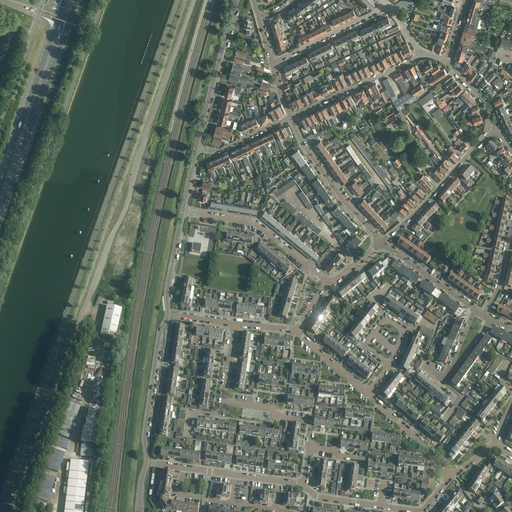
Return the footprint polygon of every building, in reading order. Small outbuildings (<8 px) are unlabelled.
[(311,5),(306,0),(305,0),(304,1),(303,0),(302,0),(300,2),(306,9),(309,7),(310,9),(312,7),(311,5)] [(370,0),(365,6),(369,10),(374,5),(372,3),(373,2),(371,0),(370,0)] [(444,10),(438,8),(437,10),(445,13),(453,16),(456,6),(453,5),(454,2),(446,0),(442,0),(441,2),(449,4),(447,8),(445,7),(444,10)] [(484,3),(475,0),(472,0),(469,10),(477,13),(478,9),(480,10),(481,7),(485,8),(485,7),(483,6),(484,3)] [(301,13),(306,9),(300,2),(297,4),(298,6),(297,7),(301,13)] [(301,13),(297,7),(295,8),(294,7),(291,9),(296,16),(301,13)] [(288,23),(292,21),(291,20),(296,16),(291,9),(288,12),(289,13),(287,14),(288,16),(285,17),(288,23)] [(347,12),(351,19),(356,16),(353,10),(347,12)] [(468,15),(479,19),(482,20),(483,18),(476,16),(477,13),(469,10),(468,15)] [(345,21),(351,19),(347,12),(342,15),(345,21)] [(451,23),(453,16),(445,13),(443,18),(439,17),(439,19),(451,23)] [(340,24),(345,21),(342,15),(337,17),(340,24)] [(466,21),(477,24),(479,19),(468,15),(466,21)] [(252,21),(253,18),(247,16),(247,19),(245,19),(243,27),(244,27),(243,32),(249,33),(253,21),(252,21)] [(335,27),(340,24),(337,17),(332,20),(335,27)] [(279,24),(279,21),(280,21),(279,18),(273,20),(274,22),(271,23),(273,30),(279,28),(284,26),(287,25),(287,22),(279,24)] [(382,20),(385,26),(390,24),(387,18),(382,20)] [(382,28),(385,26),(382,20),(377,23),(381,32),(383,30),(382,28)] [(476,29),(478,24),(477,24),(466,21),(465,26),(476,29)] [(327,31),(324,24),(323,22),(321,23),(320,23),(322,27),(319,28),(322,34),(327,31)] [(439,29),(448,32),(450,26),(438,22),(438,25),(434,24),(433,26),(439,29)] [(326,23),(324,24),(327,31),(332,28),(330,23),(327,24),(326,23)] [(381,32),(377,23),(371,26),(374,32),(377,30),(378,33),(381,32)] [(387,31),(388,34),(399,29),(398,25),(387,31)] [(316,28),(315,26),(314,26),(312,27),(313,30),(316,36),(322,34),(319,28),(316,29),(316,28)] [(375,34),(374,32),(371,26),(366,28),(369,34),(371,33),(372,35),(375,34)] [(463,31),(472,34),(474,35),(476,29),(465,26),(463,31)] [(280,30),(279,28),(273,30),(274,36),(282,34),(281,30),(280,30)] [(363,37),(369,34),(366,28),(360,31),(363,37)] [(448,32),(439,29),(439,31),(440,32),(439,36),(446,38),(448,32)] [(350,33),(353,39),(358,36),(356,30),(350,33)] [(461,37),(470,39),(475,41),(476,39),(471,37),(472,34),(463,31),(461,37)] [(306,41),(311,39),(308,33),(306,34),(305,33),(302,35),(306,41)] [(348,42),(353,39),(350,33),(345,36),(348,42)] [(276,42),(283,40),(282,38),(283,38),(282,34),(274,36),(276,42)] [(300,44),(306,41),(302,35),(300,36),(300,37),(298,38),(300,44)] [(342,44),(348,42),(345,36),(340,38),(342,44)] [(439,36),(437,42),(444,45),(446,38),(439,36)] [(473,46),(472,46),(485,50),(486,47),(475,44),(475,43),(469,41),(470,39),(461,37),(460,42),(473,46)] [(344,47),(342,44),(340,38),(334,41),(337,47),(340,45),(341,48),(344,47)] [(283,40),(276,42),(278,49),(281,48),(282,51),(289,49),(288,46),(286,46),(285,42),(284,42),(283,40)] [(441,52),(444,45),(437,42),(435,51),(438,52),(441,53),(441,52)] [(325,45),(328,51),(333,49),(330,43),(325,45)] [(402,48),(406,56),(411,53),(411,52),(407,43),(401,46),(402,48)] [(398,50),(397,47),(396,44),(394,44),(398,52),(401,58),(406,56),(402,48),(398,50)] [(322,54),(328,51),(325,45),(319,48),(322,54)] [(391,54),(394,61),(400,59),(397,52),(394,46),(391,47),(394,53),(391,54)] [(317,57),(322,54),(319,48),(314,51),(317,57)] [(383,67),(388,64),(385,57),(386,56),(382,49),(379,51),(382,58),(379,59),(380,60),(383,67)] [(394,61),(391,54),(388,49),(386,50),(387,52),(388,54),(386,55),(390,63),(394,61)] [(464,54),(465,51),(457,49),(456,54),(463,56),(469,58),(470,56),(464,54)] [(250,60),(258,62),(260,58),(245,54),(246,52),(237,50),(235,55),(250,60)] [(311,59),(317,57),(314,51),(308,53),(311,59)] [(376,52),(373,53),(377,62),(374,63),(377,69),(382,67),(379,61),(380,60),(379,59),(376,52)] [(370,53),(366,55),(369,59),(371,64),(369,65),(372,72),(377,69),(374,63),(370,53)] [(462,59),(463,56),(456,54),(455,58),(456,59),(454,62),(462,65),(465,61),(466,62),(467,61),(462,59)] [(466,72),(471,65),(469,63),(475,55),(472,54),(470,56),(469,58),(467,61),(466,62),(461,69),(466,72)] [(249,63),(250,60),(235,55),(233,62),(242,64),(243,62),(249,63)] [(300,59),(303,65),(309,63),(306,57),(300,59)] [(364,57),(361,58),(364,64),(365,65),(361,67),(365,75),(370,73),(367,65),(368,64),(364,57)] [(298,68),(303,65),(300,59),(295,62),(298,68)] [(292,71),(298,68),(295,62),(289,65),(292,71)] [(356,70),(360,78),(365,75),(361,67),(358,69),(356,66),(357,65),(356,63),(354,64),(356,70)] [(419,76),(433,67),(430,63),(423,68),(424,69),(420,72),(419,70),(417,71),(418,74),(419,76)] [(231,70),(240,72),(241,69),(249,71),(250,67),(240,64),(239,65),(233,64),(231,70)] [(433,74),(440,69),(437,64),(433,67),(419,76),(421,78),(424,76),(431,71),(433,74)] [(285,77),(287,75),(291,73),(290,72),(292,71),(289,65),(284,67),(285,70),(282,71),(285,77)] [(480,70),(479,69),(477,72),(476,71),(477,69),(472,65),(467,73),(470,75),(469,77),(473,80),(480,70)] [(483,75),(480,73),(485,66),(484,65),(480,70),(473,80),(477,83),(483,75)] [(415,79),(413,74),(416,73),(413,66),(408,68),(411,75),(413,80),(415,79)] [(360,78),(356,70),(352,72),(350,68),(348,69),(350,73),(351,72),(355,80),(360,78)] [(413,80),(411,75),(408,68),(403,70),(403,72),(401,73),(402,77),(404,80),(406,79),(405,77),(406,77),(409,76),(411,81),(413,80)] [(432,84),(447,74),(443,68),(428,78),(432,84)] [(230,75),(245,79),(247,80),(248,77),(242,75),(242,73),(240,72),(231,70),(230,75)] [(344,76),(343,73),(342,72),(336,75),(338,79),(341,86),(347,84),(343,77),(344,76)] [(345,72),(343,73),(344,76),(345,76),(348,83),(354,80),(350,73),(346,75),(345,72)] [(397,82),(398,82),(403,79),(402,77),(401,73),(400,72),(393,75),(396,80),(397,82)] [(332,81),(332,82),(333,82),(336,89),(341,86),(338,79),(334,81),(330,73),(328,74),(330,78),(332,81)] [(483,89),(489,82),(495,76),(493,73),(486,80),(485,79),(479,85),(483,89)] [(244,81),(245,79),(230,75),(228,80),(231,81),(231,84),(236,86),(238,80),(244,81)] [(448,86),(456,81),(452,76),(444,82),(448,86)] [(499,77),(491,85),(489,82),(483,89),(487,92),(498,80),(500,78),(499,77)] [(331,82),(332,81),(330,78),(328,79),(329,82),(325,84),(329,92),(334,90),(331,82)] [(498,80),(487,92),(490,96),(498,87),(496,85),(500,82),(498,80)] [(456,81),(448,86),(445,89),(446,91),(449,88),(451,91),(459,85),(456,81)] [(329,92),(325,84),(322,86),(320,83),(318,84),(323,95),(329,92)] [(371,86),(376,97),(380,95),(379,93),(380,92),(375,83),(371,86)] [(416,86),(411,90),(414,95),(424,89),(420,84),(419,84),(416,86)] [(453,90),(450,93),(454,97),(457,95),(463,89),(459,85),(454,91),(453,90)] [(377,99),(376,97),(371,86),(366,88),(369,96),(372,94),(375,100),(377,99)] [(294,99),(298,107),(303,105),(300,97),(296,87),(293,88),(298,98),(294,99)] [(366,96),(363,89),(353,94),(356,102),(360,100),(361,103),(369,99),(367,96),(366,96)] [(233,94),(234,92),(225,90),(224,96),(238,99),(239,96),(233,94)] [(416,99),(414,95),(411,90),(393,102),(397,109),(399,111),(416,99)] [(306,94),(310,101),(315,99),(311,91),(306,94)] [(379,93),(380,95),(384,102),(387,100),(383,91),(380,92),(379,93)] [(460,100),(458,101),(460,103),(468,94),(465,91),(458,98),(460,100)] [(503,97),(504,94),(502,91),(495,96),(496,98),(493,100),(496,105),(504,101),(502,98),(503,97)] [(305,104),(310,101),(306,94),(301,96),(305,104)] [(468,94),(460,103),(461,105),(466,100),(467,102),(472,97),(468,94)] [(298,107),(294,99),(292,101),(289,95),(286,97),(289,102),(292,110),(298,107)] [(356,114),(359,113),(357,107),(356,107),(350,95),(345,98),(348,105),(351,104),(356,114)] [(468,106),(463,110),(465,112),(467,110),(470,107),(476,101),(472,97),(467,102),(465,104),(468,106)] [(237,103),(237,100),(232,99),(232,100),(223,98),(223,100),(222,101),(221,103),(222,103),(222,104),(230,106),(232,102),(237,103)] [(350,109),(348,105),(345,98),(340,100),(343,107),(343,108),(345,112),(346,115),(348,114),(347,111),(348,111),(349,110),(350,110),(350,109)] [(441,101),(439,99),(436,101),(441,108),(444,106),(444,105),(446,104),(444,100),(441,101)] [(345,112),(343,108),(342,109),(338,101),(333,104),(337,111),(341,110),(342,113),(345,112)] [(470,107),(472,112),(471,113),(473,117),(480,114),(478,110),(479,109),(476,101),(470,107)] [(228,113),(239,115),(239,113),(229,111),(230,106),(222,104),(221,105),(220,106),(221,107),(220,110),(229,112),(228,113)] [(333,113),(337,111),(333,104),(328,106),(332,114),(331,114),(333,118),(335,117),(333,113)] [(497,112),(505,109),(503,104),(495,107),(497,112)] [(281,106),(273,109),(277,117),(278,117),(279,117),(279,116),(284,113),(281,106)] [(326,117),(330,125),(335,122),(333,118),(331,114),(329,115),(325,107),(320,110),(324,118),(326,117)] [(273,109),(268,112),(272,119),(274,118),(275,119),(276,118),(276,117),(277,117),(273,109)] [(500,117),(507,114),(505,109),(497,112),(500,117)] [(254,128),(246,111),(246,110),(244,111),(247,120),(248,119),(249,120),(245,122),(249,130),(254,128)] [(246,111),(254,128),(259,126),(255,117),(251,119),(251,118),(248,110),(246,111)] [(260,115),(259,116),(258,114),(257,114),(257,110),(255,110),(255,115),(257,118),(258,118),(261,125),(262,124),(263,124),(266,123),(262,116),(261,117),(260,115)] [(326,122),(324,118),(320,110),(315,112),(320,122),(322,121),(323,123),(326,122)] [(405,117),(400,111),(396,114),(401,120),(405,117)] [(309,115),(312,122),(315,121),(317,126),(319,125),(314,113),(309,115)] [(388,124),(397,117),(394,114),(385,121),(388,124)] [(472,118),(466,120),(467,124),(470,123),(470,122),(473,120),(475,124),(477,123),(477,124),(480,123),(479,122),(482,120),(480,114),(473,117),(472,118)] [(502,122),(510,119),(507,114),(500,117),(502,122)] [(314,127),(312,122),(309,115),(304,118),(307,125),(310,124),(312,128),(314,127)] [(229,124),(226,123),(227,119),(218,117),(218,118),(217,118),(217,119),(218,120),(217,123),(229,126),(229,124)] [(309,129),(307,125),(304,118),(299,120),(302,127),(305,126),(307,131),(309,129)] [(249,130),(245,122),(244,119),(242,119),(243,121),(244,122),(240,124),(237,124),(236,127),(237,127),(239,131),(242,129),(244,133),(249,130)] [(511,120),(511,121),(510,119),(502,122),(504,127),(511,123),(511,120)] [(235,133),(227,131),(227,132),(223,131),(224,127),(216,125),(216,126),(215,126),(215,127),(216,128),(215,130),(234,135),(235,133)] [(279,129),(283,137),(287,135),(289,138),(291,137),(289,133),(288,134),(285,127),(279,129)] [(280,138),(283,137),(279,129),(274,132),(277,139),(276,139),(281,149),(284,147),(280,138)] [(230,139),(233,140),(234,135),(215,130),(213,136),(221,138),(222,134),(226,135),(226,136),(230,137),(230,139)] [(267,135),(270,142),(274,140),(275,141),(274,141),(275,144),(277,148),(279,147),(272,132),(267,135)] [(427,144),(430,142),(424,134),(422,136),(427,144)] [(269,154),(272,153),(268,143),(270,142),(267,135),(262,137),(267,148),(269,154)] [(222,138),(221,138),(213,136),(212,142),(220,144),(221,140),(225,141),(225,142),(228,143),(229,140),(222,138)] [(269,154),(267,148),(262,137),(256,140),(261,150),(264,149),(268,156),(270,155),(269,154)] [(465,142),(466,141),(462,137),(460,139),(463,142),(458,148),(457,147),(456,148),(458,150),(461,153),(468,145),(465,142)] [(259,160),(261,159),(258,151),(261,150),(256,140),(251,142),(259,160)] [(317,150),(324,145),(320,140),(314,145),(317,150)] [(258,158),(250,142),(245,145),(249,153),(252,151),(256,159),(258,158)] [(492,158),(497,153),(495,151),(498,149),(491,142),(486,147),(492,153),(490,156),(492,158)] [(240,147),(245,159),(247,158),(246,156),(245,156),(245,155),(249,153),(245,145),(240,147)] [(321,154),(327,150),(324,145),(317,150),(321,154)] [(448,148),(452,152),(448,157),(454,162),(458,157),(454,153),(456,150),(450,145),(448,148)] [(248,165),(245,159),(240,147),(235,150),(238,158),(242,156),(244,159),(243,160),(246,166),(248,165)] [(502,151),(501,149),(497,153),(492,158),(489,160),(491,162),(493,159),(494,159),(496,157),(499,159),(505,153),(504,153),(505,152),(503,150),(502,151)] [(235,159),(238,158),(235,150),(230,152),(237,168),(239,167),(235,159)] [(297,160),(302,156),(298,150),(292,153),(297,160)] [(324,159),(330,155),(327,150),(321,154),(324,159)] [(234,166),(228,153),(222,156),(226,164),(227,166),(230,164),(232,167),(234,166)] [(435,159),(436,158),(436,157),(434,154),(431,157),(434,161),(439,166),(437,168),(444,174),(447,170),(435,159)] [(328,164),(334,160),(330,155),(324,159),(328,164)] [(503,164),(509,158),(506,155),(497,163),(496,164),(498,166),(502,162),(503,164)] [(217,158),(223,172),(224,173),(226,172),(223,166),(222,167),(222,165),(226,164),(222,156),(217,158)] [(301,166),(306,162),(302,156),(297,160),(301,166)] [(443,161),(439,158),(438,156),(436,158),(435,159),(447,170),(451,165),(444,159),(443,161)] [(222,173),(223,172),(217,158),(212,160),(215,169),(218,167),(219,168),(222,173)] [(501,169),(503,171),(504,170),(511,162),(511,161),(509,158),(503,164),(505,166),(501,169)] [(213,170),(215,169),(212,160),(206,163),(212,175),(215,174),(213,170)] [(331,169),(337,164),(334,160),(328,164),(331,169)] [(305,172),(311,168),(306,162),(301,166),(305,172)] [(361,162),(358,165),(368,178),(372,176),(361,162)] [(334,174),(340,169),(337,164),(331,169),(334,174)] [(349,170),(354,167),(352,164),(348,168),(345,171),(346,173),(349,170)] [(508,177),(511,173),(511,165),(504,173),(506,174),(502,178),(505,180),(508,177)] [(463,171),(470,177),(474,172),(477,175),(479,173),(473,167),(471,169),(467,166),(463,171)] [(311,168),(305,172),(309,178),(315,174),(311,168)] [(442,175),(436,168),(432,172),(431,171),(429,172),(437,180),(442,175)] [(338,178),(344,174),(340,169),(334,174),(338,178)] [(466,181),(470,177),(463,171),(459,175),(463,179),(461,181),(467,186),(469,184),(466,181)] [(344,174),(338,178),(341,183),(347,179),(344,174)] [(425,176),(423,174),(419,179),(422,182),(419,184),(426,191),(433,185),(429,182),(430,181),(429,179),(425,175),(425,176)] [(316,188),(322,184),(317,178),(312,181),(316,188)] [(455,179),(451,184),(456,188),(460,183),(455,179)] [(352,191),(361,184),(360,182),(357,184),(355,181),(349,187),(352,191)] [(406,181),(404,184),(406,188),(412,194),(410,196),(416,202),(420,198),(408,186),(406,181)] [(411,183),(408,186),(420,198),(424,194),(418,188),(417,189),(411,183)] [(321,194),(326,190),(322,184),(316,188),(321,194)] [(356,196),(363,191),(360,187),(362,185),(361,184),(352,191),(356,196)] [(451,184),(447,189),(452,193),(454,190),(456,192),(456,191),(457,191),(458,190),(456,188),(451,184)] [(208,202),(210,192),(207,191),(207,189),(202,188),(202,191),(207,192),(206,194),(201,193),(200,199),(206,200),(206,201),(208,202)] [(400,189),(397,191),(400,196),(405,201),(411,207),(415,203),(409,197),(407,199),(402,194),(403,192),(400,189)] [(447,189),(442,194),(447,198),(452,193),(447,189)] [(325,200),(330,196),(326,190),(321,194),(325,200)] [(442,194),(438,199),(443,203),(447,198),(442,194)] [(330,196),(325,200),(329,206),(335,202),(330,196)] [(400,196),(398,197),(404,202),(401,205),(407,211),(411,207),(405,201),(400,196)] [(362,208),(367,203),(363,199),(358,204),(362,208)] [(366,213),(371,207),(367,203),(362,208),(366,213)] [(321,215),(325,212),(319,204),(315,207),(321,215)] [(433,204),(429,209),(434,213),(438,209),(433,204)] [(336,217),(338,215),(342,211),(337,205),(331,211),(336,217)] [(370,217),(375,212),(371,207),(366,213),(370,217)] [(403,215),(407,211),(402,207),(398,211),(403,215)] [(429,209),(424,214),(429,218),(434,213),(429,209)] [(265,220),(269,215),(265,211),(260,216),(265,220)] [(343,221),(347,216),(342,211),(338,215),(343,221)] [(374,221),(379,216),(375,212),(370,217),(374,221)] [(322,216),(327,223),(330,221),(331,221),(325,214),(322,216)] [(424,214),(420,219),(425,223),(429,218),(424,214)] [(269,224),(274,218),(269,215),(265,220),(269,224)] [(348,226),(352,222),(347,216),(343,221),(348,226)] [(383,220),(382,218),(379,216),(374,221),(378,225),(383,220)] [(274,227),(278,222),(274,218),(269,224),(274,227)] [(420,219),(415,223),(416,224),(420,228),(425,223),(420,219)] [(388,225),(385,222),(383,220),(378,225),(382,230),(388,225)] [(278,231),(283,226),(278,222),(274,227),(278,231)] [(352,222),(348,226),(353,232),(358,227),(352,222)] [(414,225),(411,228),(417,234),(416,235),(420,238),(422,236),(420,234),(421,233),(419,232),(422,229),(420,228),(416,224),(415,225),(414,225)] [(283,235),(287,229),(283,226),(278,231),(283,235)] [(287,239),(292,233),(287,229),(283,235),(287,239)] [(292,242),(296,237),(292,233),(287,239),(292,242)] [(233,242),(234,235),(228,234),(225,234),(223,241),(233,242)] [(351,240),(356,245),(361,239),(356,235),(351,240)] [(246,237),(245,244),(255,246),(256,239),(253,239),(253,238),(246,237)] [(296,246),(301,240),(296,237),(292,242),(296,246)] [(402,238),(397,244),(402,247),(407,241),(402,238)] [(301,250),(305,244),(301,240),(296,246),(301,250)] [(351,250),(356,245),(351,240),(346,246),(351,250)] [(407,241),(402,247),(407,251),(411,245),(407,241)] [(200,254),(201,245),(193,243),(192,252),(200,254)] [(262,254),(267,249),(262,244),(261,245),(259,243),(255,248),(262,254)] [(305,253),(310,248),(305,244),(301,250),(305,253)] [(411,245),(407,251),(412,254),(416,248),(411,245)] [(310,257),(314,251),(310,248),(305,253),(310,257)] [(416,248),(412,254),(417,258),(421,252),(416,248)] [(267,258),(272,253),(267,249),(262,254),(267,258)] [(314,251),(310,257),(315,261),(319,255),(314,251)] [(421,252),(417,258),(422,261),(426,255),(427,253),(426,252),(425,252),(424,254),(421,252)] [(272,262),(277,257),(272,253),(267,258),(272,262)] [(334,258),(339,262),(343,257),(338,253),(334,258)] [(426,255),(422,261),(426,265),(431,259),(426,255)] [(339,262),(334,258),(332,256),(330,259),(328,258),(327,260),(335,267),(339,262)] [(275,268),(277,266),(282,261),(277,257),(272,262),(270,264),(275,268)] [(439,259),(434,266),(438,268),(440,269),(439,269),(446,260),(444,259),(443,262),(439,259)] [(331,272),(335,267),(327,260),(325,263),(328,265),(325,268),(331,272)] [(385,270),(388,267),(388,260),(381,265),(380,264),(375,269),(379,274),(384,269),(385,270)] [(398,272),(401,267),(395,263),(394,264),(388,260),(388,267),(391,269),(392,268),(398,272)] [(446,260),(439,269),(440,269),(441,270),(444,273),(449,266),(446,264),(447,261),(446,260)] [(282,270),(286,265),(282,261),(277,266),(282,270)] [(286,265),(282,270),(287,275),(291,269),(286,265)] [(404,276),(407,271),(401,267),(398,272),(404,276)] [(373,279),(379,274),(375,269),(369,274),(373,279)] [(401,279),(408,284),(410,281),(413,275),(407,271),(404,276),(401,279)] [(357,277),(361,283),(366,278),(362,273),(357,277)] [(452,274),(448,280),(453,284),(457,278),(452,274)] [(413,275),(410,281),(416,285),(419,280),(413,275)] [(184,285),(192,287),(193,280),(193,277),(187,276),(186,279),(185,279),(184,285)] [(357,287),(361,283),(357,277),(352,281),(357,287)] [(458,287),(462,281),(457,278),(453,284),(458,287)] [(288,287),(295,289),(297,283),(290,280),(288,287)] [(352,291),(357,287),(352,281),(347,285),(352,291)] [(462,290),(467,284),(462,281),(458,287),(462,290)] [(425,292),(429,287),(423,282),(419,288),(425,292)] [(467,294),(471,288),(467,284),(462,290),(467,294)] [(347,295),(352,291),(347,285),(342,289),(347,295)] [(294,295),(295,289),(288,287),(286,293),(294,295)] [(431,296),(435,291),(429,287),(425,292),(431,296)] [(472,297),(476,291),(471,288),(467,294),(472,297)] [(342,299),(347,295),(342,289),(337,293),(342,299)] [(437,301),(441,295),(435,291),(431,296),(437,301)] [(476,291),(472,297),(477,301),(481,295),(476,291)] [(292,301),(294,295),(286,293),(284,299),(292,301)] [(443,305),(447,300),(441,295),(437,301),(443,305)] [(327,304),(333,308),(338,300),(333,296),(331,299),(330,298),(327,304)] [(389,307),(393,301),(388,297),(384,303),(389,307)] [(290,307),(292,301),(284,299),(283,305),(290,307)] [(212,309),(213,301),(206,300),(203,300),(202,307),(205,307),(205,308),(212,309)] [(234,311),(235,304),(235,301),(226,300),(226,303),(224,311),(231,312),(231,311),(234,311)] [(449,309),(453,304),(447,300),(443,305),(449,309)] [(394,310),(399,304),(393,301),(389,307),(394,310)] [(371,303),(367,308),(369,309),(375,314),(379,309),(373,304),(371,303)] [(235,304),(234,311),(237,311),(237,313),(243,314),(244,305),(238,305),(235,304)] [(329,313),(333,308),(327,304),(323,309),(329,313)] [(399,314),(404,308),(399,304),(394,310),(399,314)] [(453,304),(449,309),(455,313),(459,308),(453,304)] [(288,313),(290,307),(283,305),(281,311),(288,313)] [(115,339),(121,309),(106,306),(100,336),(115,339)] [(500,306),(497,313),(502,315),(505,309),(500,306)] [(257,307),(256,315),(262,316),(262,315),(265,315),(266,309),(263,308),(257,307)] [(405,317),(409,311),(404,308),(399,314),(405,317)] [(326,318),(329,313),(323,309),(319,314),(326,318)] [(371,319),(375,314),(369,309),(365,314),(371,319)] [(505,309),(502,315),(507,318),(510,311),(505,309)] [(286,319),(288,313),(281,311),(279,317),(286,319)] [(410,321),(414,315),(409,311),(405,317),(410,321)] [(362,312),(358,317),(359,318),(361,319),(367,324),(371,319),(365,314),(362,312)] [(414,315),(410,321),(415,325),(416,323),(418,324),(423,318),(416,313),(414,315)] [(322,323),(326,318),(319,314),(316,319),(322,323)] [(359,318),(355,323),(357,324),(363,329),(367,324),(361,319),(359,318)] [(318,329),(322,323),(316,319),(312,324),(318,329)] [(453,327),(459,330),(462,323),(456,321),(453,327)] [(315,334),(318,329),(312,324),(309,330),(315,334)] [(359,334),(363,329),(357,324),(353,329),(359,334)] [(456,337),(459,330),(453,327),(450,334),(456,337)] [(203,337),(204,329),(197,328),(197,330),(194,329),(193,336),(196,336),(196,337),(203,337)] [(355,339),(359,334),(353,329),(347,336),(352,341),(354,338),(355,339)] [(501,340),(504,334),(493,329),(490,335),(501,340)] [(415,333),(413,339),(420,342),(422,343),(423,341),(421,340),(422,336),(415,333)] [(453,343),(456,337),(450,334),(447,341),(453,343)] [(507,343),(510,337),(504,334),(501,340),(507,343)] [(328,346),(333,340),(328,336),(323,342),(328,346)] [(482,342),(487,346),(492,340),(486,336),(482,342)] [(271,346),(272,338),(266,337),(265,339),(262,338),(261,345),(264,345),(271,346)] [(417,348),(420,342),(413,339),(410,345),(417,348)] [(444,339),(441,346),(445,348),(450,350),(453,343),(447,341),(444,339)] [(333,350),(338,344),(333,340),(328,346),(333,350)] [(483,352),(487,346),(482,342),(478,348),(483,352)] [(338,355),(343,348),(338,344),(333,350),(338,355)] [(415,354),(417,348),(410,345),(408,351),(415,354)] [(346,359),(350,354),(348,352),(349,350),(349,349),(345,346),(343,348),(338,355),(343,359),(344,358),(346,359)] [(447,357),(450,350),(445,348),(442,354),(447,357)] [(479,358),(483,352),(478,348),(473,354),(479,358)] [(206,358),(214,359),(215,353),(214,353),(214,350),(208,349),(207,352),(206,358)] [(412,360),(415,354),(408,351),(405,357),(412,360)] [(248,360),(248,354),(240,353),(239,359),(241,359),(240,362),(247,363),(247,360),(248,360)] [(350,354),(346,359),(348,361),(347,363),(352,367),(357,361),(358,359),(357,358),(355,360),(352,357),(353,356),(350,354)] [(444,364),(447,357),(442,354),(440,358),(438,356),(436,360),(444,364)] [(474,364),(479,358),(473,354),(469,360),(474,364)] [(405,357),(403,362),(410,365),(412,367),(414,364),(411,363),(412,360),(405,357)] [(179,365),(180,359),(172,358),(171,364),(172,364),(172,367),(179,368),(179,365)] [(206,358),(203,358),(202,364),(205,364),(205,365),(213,366),(214,359),(206,358)] [(470,370),(474,364),(469,360),(464,366),(470,370)] [(357,371),(362,365),(357,361),(352,367),(357,371)] [(247,366),(247,363),(240,362),(240,365),(239,365),(238,371),(246,372),(247,366)] [(408,369),(410,365),(403,362),(400,368),(407,371),(408,369)] [(362,375),(367,369),(362,365),(357,371),(362,375)] [(465,375),(470,370),(464,366),(460,372),(465,375)] [(178,371),(179,368),(172,367),(171,370),(170,370),(169,376),(177,377),(178,371)] [(367,369),(362,375),(367,380),(372,373),(367,369)] [(407,371),(407,372),(406,372),(404,375),(410,379),(412,376),(408,374),(410,370),(408,369),(407,371)] [(461,381),(465,375),(460,372),(456,377),(461,381)] [(393,378),(399,383),(403,378),(397,373),(393,378)] [(420,385),(425,379),(420,375),(419,375),(417,373),(413,379),(415,381),(420,385)] [(265,386),(266,377),(267,375),(257,374),(256,383),(259,383),(259,385),(265,386)] [(457,387),(461,381),(456,377),(451,383),(457,387)] [(395,388),(399,383),(393,378),(389,383),(395,388)] [(425,389),(430,383),(425,379),(420,385),(425,389)] [(391,393),(395,388),(389,383),(385,388),(391,393)] [(430,393),(435,387),(430,383),(425,389),(430,393)] [(495,389),(495,390),(495,391),(497,392),(502,397),(507,392),(501,387),(499,386),(498,386),(497,386),(495,389)] [(435,397),(439,391),(435,387),(430,393),(435,397)] [(387,398),(391,393),(385,388),(381,393),(387,398)] [(440,401),(444,395),(439,391),(435,397),(440,401)] [(499,402),(502,397),(497,392),(493,397),(499,402)] [(444,395),(440,401),(445,405),(449,399),(444,395)] [(499,402),(493,397),(490,395),(486,400),(489,402),(495,407),(499,402)] [(401,410),(406,404),(401,400),(396,406),(401,410)] [(491,411),(495,407),(489,402),(485,407),(491,411)] [(406,414),(411,408),(406,404),(401,410),(406,414)] [(487,416),(491,411),(485,407),(481,412),(487,416)] [(411,418),(416,412),(411,408),(406,414),(411,418)] [(460,408),(457,412),(458,412),(463,417),(466,413),(460,408)] [(478,410),(474,415),(478,418),(478,419),(479,418),(483,421),(487,416),(481,412),(478,410)] [(419,423),(423,418),(421,416),(416,412),(411,418),(416,422),(417,421),(419,423)] [(425,421),(428,417),(425,415),(423,418),(419,423),(421,425),(420,427),(425,431),(430,425),(425,421)] [(334,421),(333,429),(340,430),(341,424),(342,420),(339,419),(338,421),(334,421)] [(469,425),(475,430),(479,425),(473,420),(469,425)] [(430,435),(435,429),(430,425),(425,431),(430,435)] [(471,435),(475,430),(469,425),(465,430),(471,435)] [(435,439),(440,433),(435,429),(430,435),(435,439)] [(467,440),(471,435),(465,430),(461,435),(467,440)] [(280,442),(281,433),(279,432),(272,431),(271,439),(278,440),(278,441),(280,442)] [(440,433),(435,439),(440,443),(445,437),(440,433)] [(463,445),(467,440),(461,435),(457,440),(463,445)] [(368,444),(369,438),(366,438),(365,443),(361,443),(360,451),(366,452),(367,444),(368,444)] [(459,450),(463,445),(457,440),(453,445),(459,450)] [(297,451),(298,444),(290,443),(289,450),(288,452),(295,454),(296,451),(297,451)] [(449,451),(446,454),(452,459),(455,455),(459,450),(453,445),(449,450),(449,451)] [(167,457),(169,449),(162,448),(159,448),(158,455),(161,455),(161,456),(167,457)] [(203,459),(204,452),(200,452),(200,454),(194,453),(193,461),(199,462),(200,459),(203,459)] [(212,462),(213,453),(206,453),(204,452),(203,459),(205,460),(205,461),(212,462)] [(234,463),(235,457),(232,456),(226,455),(224,463),(231,464),(231,463),(234,463)] [(243,466),(244,458),(238,457),(235,457),(234,463),(237,464),(236,465),(243,466)] [(82,511),(88,462),(70,460),(64,511),(82,511)] [(265,468),(266,461),(263,461),(257,460),(256,468),(262,469),(262,467),(265,468)] [(494,465),(493,467),(499,470),(503,463),(497,460),(496,462),(494,465)] [(274,470),(275,462),(269,461),(266,461),(265,468),(268,468),(268,469),(274,470)] [(503,463),(499,470),(504,474),(508,467),(503,463)] [(288,464),(287,472),(293,473),(294,472),(297,472),(298,465),(295,465),(288,464)] [(488,471),(484,469),(482,467),(478,473),(485,477),(488,472),(488,471)] [(481,483),(485,477),(478,473),(475,478),(481,483)] [(478,488),(481,483),(475,478),(471,484),(478,488)] [(324,491),(326,482),(318,481),(317,487),(321,488),(321,491),(324,491)] [(228,492),(228,487),(222,486),(222,483),(215,482),(215,485),(218,486),(217,491),(228,492)] [(475,494),(478,488),(471,484),(468,490),(475,494)] [(260,497),(269,498),(270,493),(263,492),(263,489),(256,488),(256,491),(259,492),(259,494),(260,494),(260,497)] [(227,498),(228,492),(217,491),(216,496),(213,496),(213,499),(220,500),(220,497),(227,498)] [(460,503),(464,498),(456,492),(452,497),(458,502),(460,503)] [(284,500),(293,502),(293,499),(295,499),(295,497),(298,497),(299,494),(292,493),(291,496),(285,495),(284,500)] [(492,506),(500,499),(497,495),(489,501),(490,502),(490,503),(492,506)] [(169,500),(169,498),(161,497),(160,503),(163,506),(169,501),(169,500)] [(268,504),(269,498),(260,497),(260,500),(258,500),(258,502),(254,501),(254,505),(261,506),(261,503),(268,504)] [(454,507),(458,502),(452,497),(448,502),(454,507)] [(502,508),(507,505),(509,503),(507,501),(503,504),(500,499),(492,506),(494,508),(496,510),(501,506),(502,508)] [(292,504),(293,502),(284,500),(283,506),(290,507),(289,510),(296,511),(297,507),(294,507),(294,505),(292,504)] [(172,503),(170,502),(169,501),(163,506),(166,510),(171,511),(172,503)] [(450,511),(454,507),(448,502),(444,507),(450,511)]
